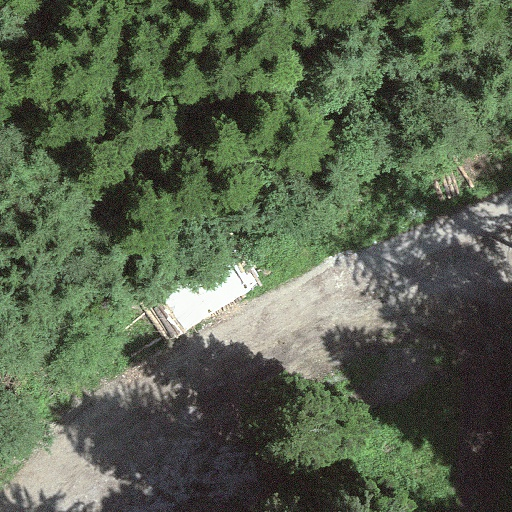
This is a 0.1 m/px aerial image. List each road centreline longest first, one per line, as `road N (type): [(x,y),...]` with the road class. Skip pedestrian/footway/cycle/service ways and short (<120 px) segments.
road 1 (track): [(509,209),(235,338),(169,385),(30,511)]
road 2 (track): [(509,209),(488,511)]
